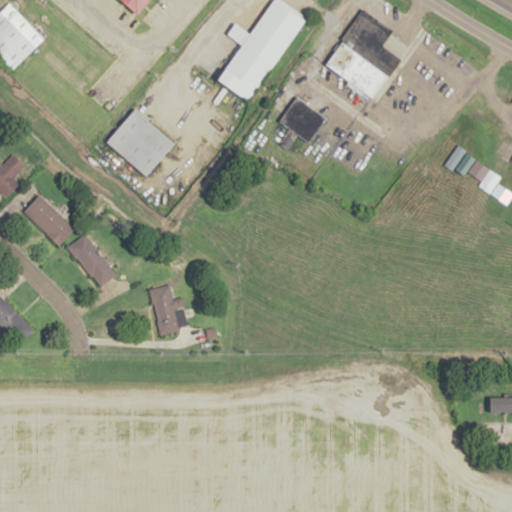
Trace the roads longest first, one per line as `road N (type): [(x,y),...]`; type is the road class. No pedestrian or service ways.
road 1 (residential): [(145,106),(238,0)]
road 2 (residential): [(75,348),(72,319),(0,247)]
